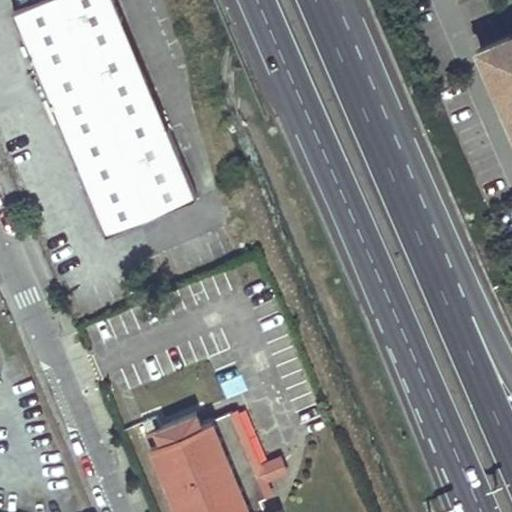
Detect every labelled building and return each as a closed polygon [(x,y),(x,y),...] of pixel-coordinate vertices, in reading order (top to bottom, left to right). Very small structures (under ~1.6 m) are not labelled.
[(107,235),(198,198),(116,0),(49,0),(16,14),(29,46),(24,48),(28,58),(33,55),(78,164),(107,235)] [(511,11),(474,28),(511,116),(511,11)] [(165,225),(184,218),(179,206),(161,214),(165,225)] [(252,468),(229,414),(199,426),(187,431),(182,420),(161,429),(156,417),(143,423),(156,454),(180,511),(259,511),(262,511),(258,501),(264,498),(258,483),(252,468)] [(199,426),(194,415),(182,420),(187,431),(199,426)] [(277,457),(252,468),(258,483),(284,472),(281,465),(277,457)]
